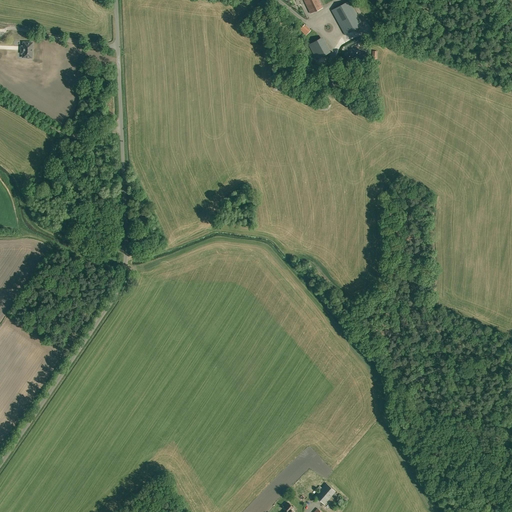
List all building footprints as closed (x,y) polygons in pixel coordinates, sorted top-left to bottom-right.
[(303,0),(310,13),(322,8),(318,0),(303,0)] [(344,35),(363,25),(350,0),(331,10),(344,35)] [(335,24),(326,29),(333,42),(342,38),(335,24)] [(22,46),(21,46),(20,53),(22,53),(22,57),(25,57),(25,58),(27,58),(28,57),(31,58),(32,43),(22,42),(22,46)] [(324,505),(336,491),(326,483),(314,496),(324,505)] [(293,511),(291,510),(293,507),(288,503),(283,508),(286,510),(284,511),(293,511)]
